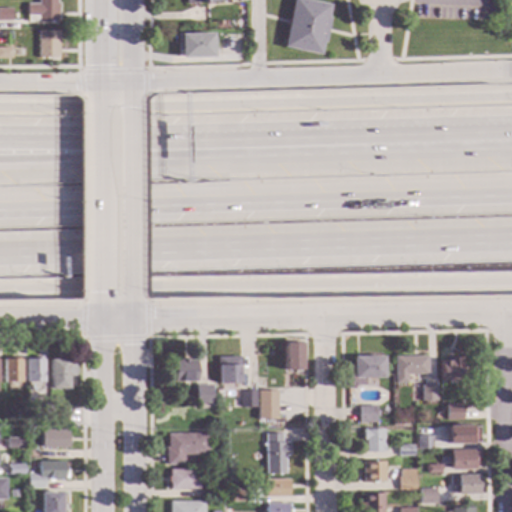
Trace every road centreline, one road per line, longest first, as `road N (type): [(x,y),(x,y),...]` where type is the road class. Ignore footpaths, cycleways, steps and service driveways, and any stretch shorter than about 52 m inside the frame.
road 1 (motorway): [(0,211),(511,194)]
road 2 (motorway): [(0,253),(511,239)]
road 3 (residential): [(0,84),(511,71)]
road 4 (motorway): [(511,98),(0,109)]
road 5 (motorway): [(0,289),(511,282)]
road 6 (residential): [(511,310),(95,321)]
road 7 (motorway): [(384,144),(0,162)]
road 8 (motorway): [(384,144),(266,135),(0,136)]
road 9 (tertiary): [(94,92),(95,298)]
road 10 (tertiary): [(131,297),(131,91)]
road 11 (residential): [(503,311),(505,511)]
road 12 (residential): [(319,314),(322,511)]
road 13 (tertiary): [(131,511),(130,320)]
road 14 (tertiary): [(95,321),(97,511)]
road 15 (motorway): [(511,138),(384,144)]
